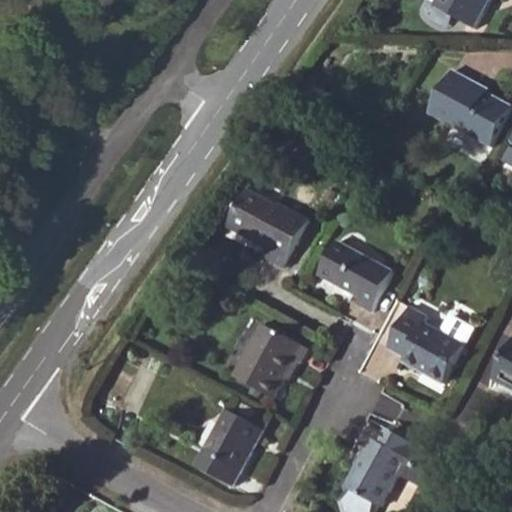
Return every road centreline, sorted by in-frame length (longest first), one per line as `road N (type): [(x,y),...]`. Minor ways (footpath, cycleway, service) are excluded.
road 1 (tertiary): [(7,415),(223,114)]
road 2 (residential): [(167,76),(0,303)]
road 3 (residential): [(7,415),(182,511)]
road 4 (residential): [(273,511),(355,344)]
road 5 (tertiary): [(223,114),(307,0)]
